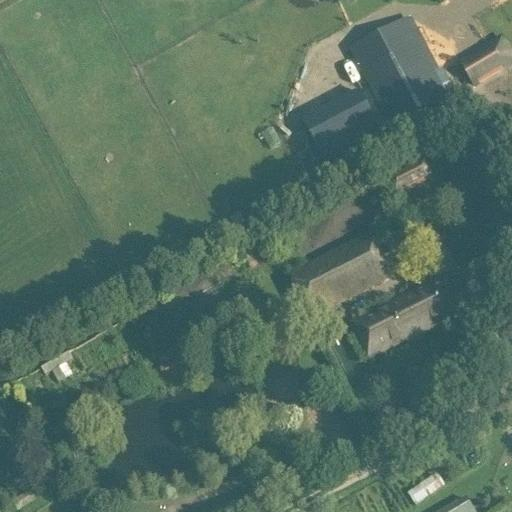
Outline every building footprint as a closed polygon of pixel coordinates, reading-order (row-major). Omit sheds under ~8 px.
[(398,131),(452,102),(409,22),(355,51),(398,131)] [(462,64),(475,87),(502,71),(489,48),(462,64)] [(378,141),(354,95),(304,120),(328,166),(378,141)] [(455,150),(471,155),(477,137),(461,132),(455,150)] [(421,161),(389,178),(400,199),(432,181),(421,161)] [(391,278),(371,239),(291,278),(311,317),(391,278)] [(228,264),(133,319),(140,331),(235,276),(228,264)] [(461,312),(444,278),(352,325),(369,359),(379,353),(379,354),(461,312)] [(50,367),(60,383),(76,373),(65,357),(50,367)] [(439,475),(408,492),(416,506),(447,488),(439,475)] [(472,511),(465,500),(444,511),(472,511)]
